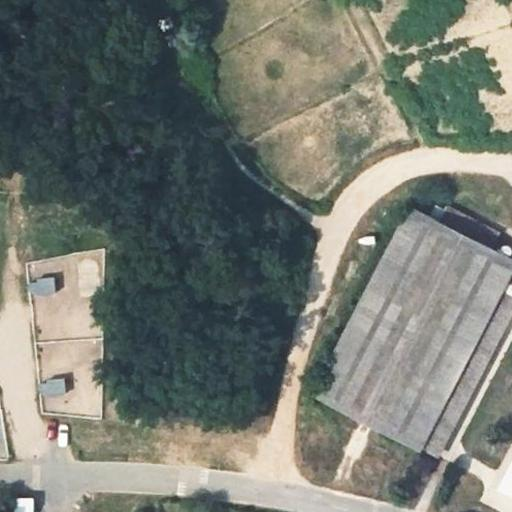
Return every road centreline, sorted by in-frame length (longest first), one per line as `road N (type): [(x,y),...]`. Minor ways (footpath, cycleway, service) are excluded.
road 1 (track): [(274,496),(287,374),(315,281),(350,207),(389,175),(437,158),(511,156)]
road 2 (track): [(155,33),(238,173),(338,233)]
road 3 (track): [(430,161),(351,0)]
road 4 (track): [(17,199),(15,361)]
road 5 (track): [(0,362),(15,361),(32,432),(57,477)]
